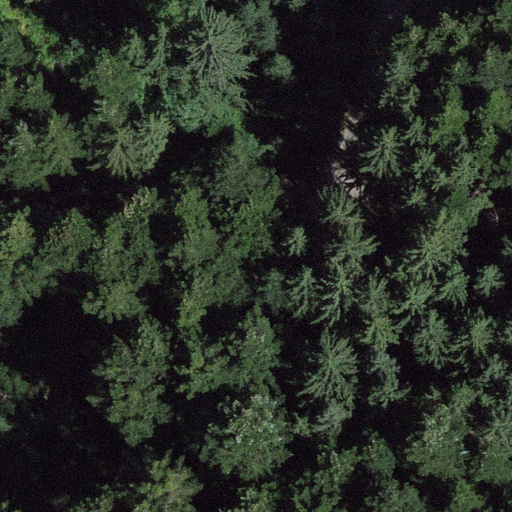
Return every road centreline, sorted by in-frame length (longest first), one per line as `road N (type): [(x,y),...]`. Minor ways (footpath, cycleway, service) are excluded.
road 1 (track): [(121,511),(177,414),(342,175),(134,222),(0,222)]
road 2 (track): [(384,0),(342,175),(446,388),(511,474)]
